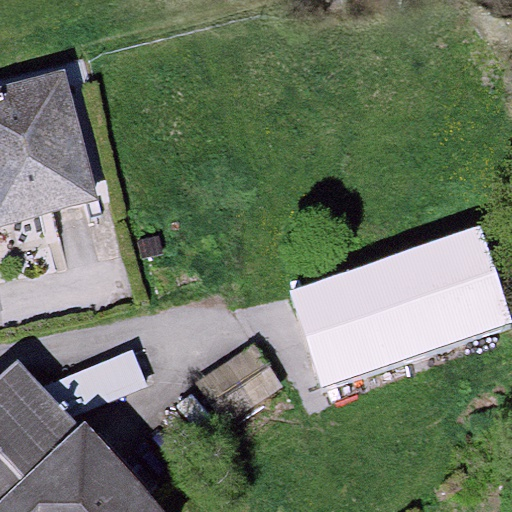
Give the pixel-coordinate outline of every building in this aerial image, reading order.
[(43,79),(0,90),(0,227),(78,207),(43,79)] [(155,235),(137,241),(142,259),(161,254),(155,235)] [(470,244),(289,307),(320,398),(501,335),(470,244)] [(135,358),(32,399),(53,422),(146,383),(135,358)] [(276,400),(250,358),(194,392),(221,434),(276,400)] [(0,370),(0,511),(135,511),(53,422),(32,399),(3,368),(0,370)]
